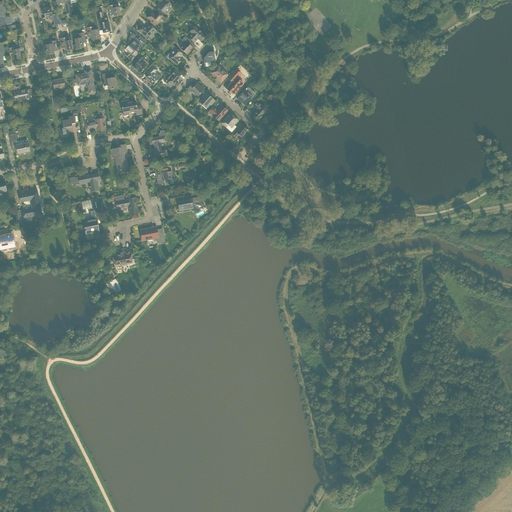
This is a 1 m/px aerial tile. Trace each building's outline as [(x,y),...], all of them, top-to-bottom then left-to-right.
[(55,0),(56,1),(53,1),(54,6),(54,9),(64,7),(65,7),(64,4),(63,0),(55,0)] [(156,10),(157,12),(162,16),(166,11),(167,13),(172,8),(174,10),(176,8),(167,0),(165,3),(161,0),(156,6),(158,8),(156,10)] [(0,17),(2,17),(4,25),(11,24),(10,16),(5,16),(2,2),(0,2),(0,17)] [(107,6),(108,11),(109,16),(113,15),(114,17),(120,15),(119,7),(115,8),(114,5),(110,5),(108,6),(107,6)] [(48,8),(43,9),(45,18),(49,17),(50,21),(53,20),(52,15),(52,13),(51,9),(48,10),(48,8)] [(102,10),(95,11),(100,35),(108,33),(107,32),(110,32),(110,28),(107,18),(103,18),(102,10)] [(151,13),(147,18),(150,21),(150,22),(152,25),(154,26),(157,22),(160,19),(165,23),(167,20),(163,16),(162,16),(157,12),(154,15),(151,13)] [(57,14),(52,15),(53,20),(54,26),(68,23),(68,20),(62,21),(57,14)] [(143,26),(138,31),(141,33),(141,34),(144,37),(146,38),(148,36),(152,39),(155,36),(153,34),(156,30),(153,28),(149,24),(145,28),(143,26)] [(86,28),(86,31),(87,36),(91,35),(92,40),(100,39),(98,30),(94,31),(93,27),(86,28)] [(188,38),(190,40),(194,43),(198,39),(201,41),(205,36),(195,27),(190,32),(192,33),(188,38)] [(74,39),(75,44),(76,49),(84,47),(82,40),(86,40),(84,33),(82,33),(77,34),(78,39),(74,39)] [(185,44),(180,49),(183,52),(187,55),(191,51),(190,50),(192,48),(192,47),(189,44),(191,42),(188,39),(186,37),(185,36),(181,41),(182,41),(185,44)] [(67,37),(59,39),(60,42),(61,47),(65,46),(66,51),(73,49),(72,44),(72,41),(71,37),(67,37)] [(141,43),(139,41),(135,38),(132,41),(133,42),(128,47),(131,49),(130,50),(132,52),(131,54),(131,53),(126,56),(129,60),(130,59),(132,61),(139,53),(136,51),(139,47),(138,46),(141,43)] [(139,40),(145,46),(148,43),(142,38),(139,40)] [(12,54),(13,60),(21,59),(20,52),(24,51),(22,40),(18,41),(20,49),(19,49),(14,50),(13,46),(8,48),(9,54),(12,54)] [(54,52),(57,51),(55,41),(49,42),(49,44),(45,45),(47,55),(54,53),(54,52)] [(172,56),(169,59),(170,60),(170,61),(172,63),(173,63),(174,63),(177,65),(181,60),(178,58),(182,54),(178,50),(176,48),(173,45),(171,48),(174,51),(170,55),(172,56)] [(201,56),(204,58),(204,63),(211,63),(212,64),(216,60),(214,59),(214,52),(214,49),(214,48),(207,49),(206,50),(201,56)] [(133,62),(135,64),(134,66),(133,67),(140,74),(143,70),(146,67),(147,65),(144,63),(146,61),(144,60),(139,55),(136,58),(134,61),(133,62)] [(149,69),(146,73),(148,75),(146,78),(148,79),(149,80),(148,81),(153,86),(156,82),(159,79),(161,77),(158,74),(154,74),(154,73),(156,71),(154,69),(156,67),(153,63),(151,66),(151,67),(149,69)] [(220,83),(220,84),(228,75),(218,66),(212,73),(219,80),(218,80),(221,83),(220,83)] [(166,79),(164,82),(166,84),(170,88),(173,85),(175,87),(178,83),(176,81),(179,78),(178,77),(180,74),(175,69),(166,79)] [(76,76),(77,81),(78,86),(82,85),(82,83),(87,82),(89,94),(95,93),(90,70),(84,71),(85,75),(81,76),(81,75),(76,76)] [(236,70),(231,75),(227,79),(231,82),(225,88),(230,93),(231,92),(234,94),(243,84),(237,79),(241,74),(236,70)] [(108,79),(107,73),(102,74),(103,83),(107,82),(109,90),(117,88),(115,81),(116,81),(115,77),(108,79)] [(53,84),(50,85),(51,94),(55,93),(58,92),(58,89),(65,88),(63,82),(67,81),(65,75),(59,76),(60,80),(57,80),(52,81),(53,84)] [(190,91),(197,97),(203,90),(196,84),(195,85),(193,83),(187,90),(189,92),(190,91)] [(244,90),(237,98),(237,99),(239,101),(245,106),(248,102),(253,96),(255,94),(250,89),(249,89),(248,88),(248,87),(247,86),(244,90)] [(14,101),(19,101),(18,99),(21,98),(21,99),(26,98),(27,104),(34,103),(32,93),(27,94),(27,89),(20,90),(19,87),(13,88),(14,93),(14,92),(15,94),(13,95),(14,101)] [(215,101),(212,98),(205,92),(201,97),(202,98),(199,102),(206,109),(210,105),(211,106),(215,101)] [(135,101),(121,104),(123,113),(124,117),(127,117),(130,112),(136,111),(136,115),(143,114),(141,106),(136,107),(135,101)] [(257,102),(256,103),(253,107),(257,110),(252,116),(258,121),(267,110),(261,105),(261,106),(257,102)] [(212,116),(218,121),(227,111),(221,106),(217,111),(213,107),(208,112),(213,116),(212,116)] [(226,118),(220,123),(226,128),(231,133),(236,127),(234,125),(238,121),(232,115),(230,113),(226,118)] [(62,121),(62,122),(63,128),(61,128),(63,135),(67,134),(66,133),(73,131),(72,126),(71,124),(75,123),(73,116),(68,117),(69,120),(62,121)] [(85,123),(85,125),(86,130),(90,129),(90,128),(96,127),(97,131),(106,129),(104,119),(100,120),(99,117),(98,116),(95,116),(95,118),(95,121),(85,123)] [(232,134),(230,136),(234,139),(235,137),(236,137),(240,141),(245,135),(246,134),(249,132),(247,130),(248,130),(247,129),(247,130),(242,126),(240,124),(237,127),(232,133),(232,134)] [(159,137),(149,139),(150,144),(153,144),(155,152),(153,152),(154,158),(159,157),(162,156),(162,157),(164,157),(164,156),(167,155),(166,150),(161,151),(160,143),(166,141),(166,140),(165,136),(164,130),(160,131),(160,133),(159,134),(159,137)] [(9,135),(11,145),(12,150),(16,149),(17,154),(16,154),(16,155),(21,154),(29,152),(29,150),(30,150),(28,143),(24,144),(24,140),(17,141),(15,134),(9,135)] [(124,169),(124,171),(128,171),(125,158),(124,158),(124,155),(127,154),(125,145),(116,147),(117,148),(110,150),(112,157),(116,157),(116,160),(115,160),(117,171),(124,169)] [(174,184),(173,178),(171,171),(168,172),(167,169),(155,171),(158,184),(164,183),(164,185),(174,184)] [(69,178),(70,183),(70,184),(78,182),(79,185),(90,183),(90,186),(88,187),(89,188),(89,187),(90,192),(99,190),(97,182),(99,181),(98,174),(89,176),(89,174),(77,176),(77,177),(74,178),(74,177),(69,178)] [(16,211),(17,216),(18,220),(42,215),(41,209),(40,209),(39,207),(38,199),(39,199),(37,190),(19,194),(20,202),(31,200),(33,208),(16,211)] [(118,196),(114,197),(115,197),(116,202),(117,207),(122,206),(123,208),(124,208),(124,207),(128,206),(130,215),(138,213),(135,198),(127,200),(124,200),(123,195),(118,196)] [(200,197),(192,198),(183,200),(182,196),(170,199),(171,205),(179,203),(179,205),(178,205),(179,211),(193,208),(191,203),(193,203),(193,202),(198,201),(201,206),(204,205),(202,199),(201,199),(200,197)] [(83,219),(85,229),(85,233),(86,233),(87,240),(86,234),(90,233),(91,239),(92,239),(91,238),(99,237),(99,238),(99,237),(100,237),(96,219),(101,218),(100,213),(99,211),(97,211),(97,209),(94,210),(94,211),(94,213),(95,217),(91,218),(91,220),(84,221),(83,219)] [(140,230),(141,235),(142,241),(156,238),(157,243),(165,241),(162,229),(157,231),(156,227),(140,230)] [(0,235),(0,249),(15,247),(12,233),(3,235),(0,235)] [(113,256),(114,261),(115,267),(127,265),(127,263),(132,262),(130,253),(129,251),(124,252),(124,254),(113,256)]
